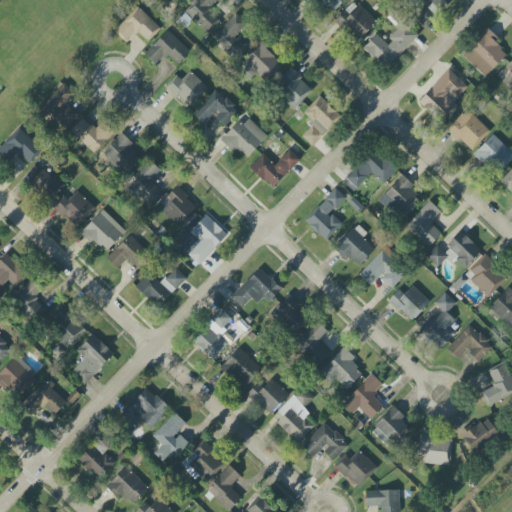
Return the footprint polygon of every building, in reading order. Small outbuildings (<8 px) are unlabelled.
[(219,19),(209,10),(217,0),(197,0),(186,13),(207,32),(219,19)] [(344,0),(317,0),(332,13),(344,0)] [(425,29),(436,18),(435,17),(451,0),(424,0),(427,3),(413,16),(425,29)] [(334,22),(344,31),(346,28),(359,41),(377,22),(359,5),(351,13),(346,9),(334,22)] [(161,28),(138,7),(114,31),(126,43),(137,31),(148,42),(161,28)] [(239,34),(247,24),(235,13),(212,38),(236,60),(251,45),(239,34)] [(418,36),(405,23),(385,43),(377,35),(363,48),(386,70),(418,36)] [(507,55),(495,43),(499,39),(488,29),(462,55),(485,77),(507,55)] [(189,51),(168,30),(144,54),(156,65),(167,54),(177,64),(189,51)] [(243,62),(266,83),(283,65),(260,44),(243,62)] [(511,60),(496,77),(511,91),(511,60)] [(293,109),(313,90),(292,69),(272,88),(293,109)] [(455,101),(468,88),(449,70),(420,99),(442,120),(458,104),(455,101)] [(208,89),(191,71),(181,80),(177,75),(166,86),(187,108),(208,89)] [(67,104),(76,95),(63,83),(41,108),(65,130),(79,114),(67,104)] [(225,127),(239,113),(217,89),(192,113),(203,124),(213,115),(225,127)] [(301,136),(313,146),(340,116),(320,98),(306,114),(314,122),(301,136)] [(490,131),(467,110),(448,130),(470,151),(490,131)] [(268,136),(246,116),(221,141),(233,153),(237,149),(247,158),(268,136)] [(96,130),(83,118),(71,131),(94,153),(114,132),(103,122),(96,130)] [(28,163),(42,150),(20,127),(0,145),(0,152),(8,161),(18,152),(28,163)] [(140,159),(128,148),(132,143),(121,134),(103,154),(126,175),(140,159)] [(511,159),(511,152),(493,134),(474,155),(497,176),(511,159)] [(272,189),(300,159),(290,149),(275,165),(263,154),(250,168),(272,189)] [(343,181),(354,192),(372,173),(383,184),(396,171),(373,149),(343,181)] [(148,206),(161,192),(150,182),(161,171),(149,160),(122,188),(137,203),(141,199),(148,206)] [(51,202),(63,183),(41,168),(29,187),(51,202)] [(511,168),(500,181),(511,192),(511,168)] [(410,189),(413,185),(402,176),(380,199),(403,220),(422,200),(410,189)] [(157,206),(180,229),(199,209),(176,187),(157,206)] [(342,225),(331,214),(346,198),(336,188),(304,221),(326,242),(342,225)] [(95,207),(74,189),(55,210),(76,228),(95,207)] [(406,224),(428,247),(441,234),(430,223),(440,212),(430,202),(406,224)] [(82,232),(105,253),(123,234),(100,213),(82,232)] [(188,255),(199,265),(228,235),(206,215),(190,232),(200,242),(188,255)] [(375,250),(363,238),(367,234),(357,224),(335,247),(358,268),(375,250)] [(481,251),(461,232),(443,251),(437,246),(426,257),(437,268),(449,255),(464,269),(481,251)] [(107,259),(118,269),(127,259),(139,270),(152,256),(129,235),(107,259)] [(391,288),(405,275),(383,251),(359,274),(371,286),(380,277),(391,288)] [(0,285),(2,287),(8,281),(15,288),(28,275),(8,254),(0,262),(0,285)] [(489,298),(508,278),(484,256),(465,276),(489,298)] [(136,286),(157,308),(187,280),(176,268),(160,283),(150,272),(136,286)] [(282,290),(261,268),(231,296),(242,308),(252,299),(257,304),(263,298),(268,303),(282,290)] [(34,296),(43,290),(36,280),(16,294),(33,319),(45,311),(34,296)] [(388,301),(412,322),(430,302),(412,286),(404,294),(399,289),(388,301)] [(511,326),(511,290),(509,287),(489,307),(510,329),(511,326)] [(434,304),(440,310),(420,331),(440,350),(455,334),(448,327),(455,320),(447,313),(456,303),(445,293),(434,304)] [(293,337),(310,317),(287,296),(269,315),(293,337)] [(86,329),(67,308),(46,327),(66,348),(86,329)] [(212,361),(229,344),(219,334),(233,320),(222,309),(191,341),(212,361)] [(328,354),(317,342),(327,332),(317,322),(293,345),(314,367),(328,354)] [(446,349),(459,361),(467,352),(479,363),(493,347),(469,325),(446,349)] [(84,384),(114,356),(94,334),(76,351),(84,360),(72,371),(84,384)] [(0,361),(11,350),(0,339),(0,361)] [(262,370),(240,348),(222,366),(243,388),(262,370)] [(331,385),(336,379),(347,390),(362,373),(351,362),(355,358),(344,348),(319,373),(331,385)] [(0,371),(0,382),(18,399),(36,380),(13,358),(0,371)] [(487,371),(495,386),(481,393),(488,408),(511,395),(511,379),(503,363),(487,371)] [(383,385),(372,374),(348,398),(371,420),(383,406),(373,396),(383,385)] [(290,396),(273,378),(261,389),(257,385),(248,393),(269,415),(290,396)] [(43,406),(54,416),(67,401),(45,381),(22,406),(33,416),(43,406)] [(150,429),(169,409),(147,388),(134,401),(146,413),(140,419),(150,429)] [(303,406),(313,400),(306,389),(296,395),(303,406)] [(277,423),(297,443),(314,427),(306,418),(310,414),(294,396),(278,412),(283,417),(277,423)] [(121,416),(131,426),(140,415),(129,406),(121,416)] [(375,427),(398,448),(411,433),(406,428),(410,424),(392,408),(375,427)] [(187,425),(175,413),(152,437),(175,459),(189,444),(178,434),(187,425)] [(461,433),(474,454),(501,438),(488,417),(461,433)] [(302,447),(314,459),(322,450),(334,461),(349,445),(324,423),(302,447)] [(79,460),(100,479),(115,463),(105,453),(113,444),(102,434),(79,460)] [(418,450),(425,451),(424,463),(449,466),(452,438),(420,435),(418,450)] [(377,467),(356,448),(337,469),(357,488),(377,467)] [(148,487),(125,466),(106,487),(117,498),(120,494),(132,505),(148,487)] [(240,476),(229,466),(206,490),(229,511),(241,498),(230,487),(240,476)] [(381,511),(401,511),(401,490),(365,491),(366,507),(381,507),(381,511)] [(173,511),(154,493),(136,511),(173,511)] [(273,511),(267,498),(244,510),(244,511),(273,511)]
